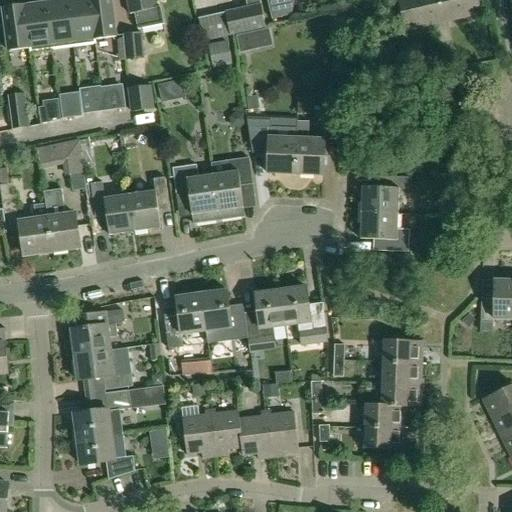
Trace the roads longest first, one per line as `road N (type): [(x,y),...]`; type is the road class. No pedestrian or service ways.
road 1 (residential): [(39,291),(262,247),(316,228)]
road 2 (residential): [(99,511),(194,489),(380,498)]
road 3 (residential): [(40,511),(39,291)]
